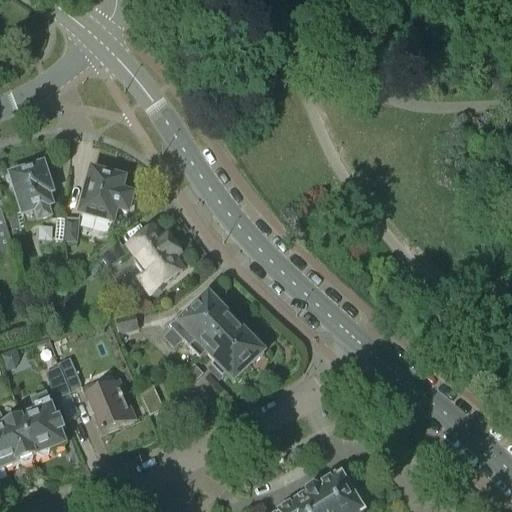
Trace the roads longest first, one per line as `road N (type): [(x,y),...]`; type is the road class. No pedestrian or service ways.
road 1 (secondary): [(363,345),(224,210),(149,98),(98,42)]
road 2 (track): [(511,357),(396,249),(354,194),(310,110),(291,47)]
road 3 (residential): [(156,474),(323,391),(363,345)]
road 4 (track): [(511,105),(405,103),(343,81),(291,47)]
road 5 (secondary): [(511,475),(363,345)]
road 6 (residential): [(0,108),(73,70),(98,42)]
